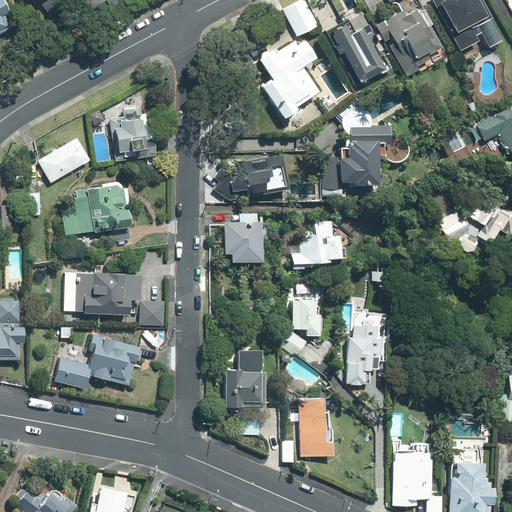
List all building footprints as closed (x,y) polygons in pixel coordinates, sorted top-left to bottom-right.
[(0,0),(0,33),(12,27),(5,14),(10,11),(4,0),(0,0)] [(38,0),(52,16),(71,0),(38,0)] [(88,0),(92,7),(106,0),(110,8),(125,1),(125,0),(88,0)] [(304,0),(298,0),(282,8),(296,36),(317,25),(304,0)] [(342,0),(331,0),(339,15),(348,10),(342,0)] [(492,17),(483,0),(431,0),(460,50),(483,37),(488,46),(501,39),(490,18),(492,17)] [(403,10),(376,26),(404,76),(445,53),(420,8),(406,16),(403,10)] [(354,84),(385,68),(373,45),(378,42),(369,24),(350,33),(345,23),(327,32),(354,84)] [(261,62),(251,69),(283,117),(297,108),(296,106),(319,91),(302,66),(316,57),(304,40),(298,44),(295,40),(276,53),(274,49),(259,59),(261,62)] [(378,158),(385,158),(390,161),(396,162),(402,161),(406,157),(409,152),(409,146),(407,141),(402,137),(396,135),(391,136),(390,125),(371,125),(372,119),(369,112),(363,107),(355,106),(342,117),(341,122),(342,126),(344,130),(350,135),(350,141),(348,141),(348,156),(339,156),(340,180),(353,180),(353,196),(378,196),(378,158)] [(511,110),(510,106),(475,123),(484,141),(496,134),(508,157),(511,155),(511,110)] [(115,161),(155,155),(151,127),(147,128),(145,112),(141,113),(140,107),(122,109),(123,116),(108,118),(115,161)] [(37,160),(50,183),(89,159),(76,137),(37,160)] [(239,165),(232,174),(221,166),(213,177),(218,180),(212,188),(229,200),(234,199),(242,188),(243,188),(245,196),(289,188),(282,153),(238,162),(239,165)] [(339,188),(338,156),(322,157),(322,188),(339,188)] [(66,236),(131,226),(125,189),(116,184),(72,191),(76,212),(62,215),(66,236)] [(28,216),(40,215),(38,192),(26,193),(28,216)] [(441,218),(452,243),(481,260),(499,229),(511,236),(511,210),(495,201),(488,212),(474,204),(464,220),(457,211),(441,218)] [(0,229),(12,229),(11,204),(0,204),(0,229)] [(231,262),(262,260),(261,220),(223,221),(224,253),(231,253),(231,262)] [(318,261),(329,261),(329,257),(342,257),(340,234),(331,235),(330,220),(310,221),(311,236),(299,237),(300,252),(291,252),(292,268),(318,266),(318,261)] [(71,315),(136,317),(138,270),(73,268),(71,315)] [(319,335),(319,313),(314,313),(315,298),(297,298),(297,300),(291,300),(290,328),(299,328),(299,334),(319,335)] [(0,299),(0,359),(20,359),(20,299),(0,299)] [(163,302),(139,301),(139,324),(162,325),(163,302)] [(375,338),(376,325),(353,325),(352,336),(347,336),(346,382),(369,382),(369,370),(372,370),(372,363),(380,364),(380,348),(372,348),(372,338),(375,338)] [(74,327),(60,326),(59,337),(73,337),(74,327)] [(88,375),(129,385),(139,345),(92,334),(88,349),(92,350),(89,365),(60,357),(54,380),(85,388),(88,375)] [(225,370),(225,405),(230,410),(235,410),(239,406),(265,406),(265,370),(225,370)] [(511,371),(507,372),(508,393),(497,393),(498,421),(511,421),(511,371)] [(298,398),(300,456),(334,455),(333,441),(325,441),(324,397),(298,398)] [(416,408),(416,417),(436,418),(436,409),(416,408)] [(240,434),(259,435),(259,420),(241,419),(240,434)] [(293,462),(293,440),(282,440),(282,461),(293,462)] [(430,451),(391,451),(392,505),(416,505),(416,497),(426,497),(425,511),(441,511),(441,495),(430,495),(430,451)] [(484,461),(456,460),(455,476),(450,475),(448,511),(488,511),(489,503),(493,503),(494,486),(483,485),(484,461)] [(121,511),(126,489),(99,484),(96,502),(91,501),(88,511),(121,511)] [(27,511),(69,511),(76,503),(55,487),(49,488),(42,497),(27,486),(17,499),(18,505),(27,511)]
